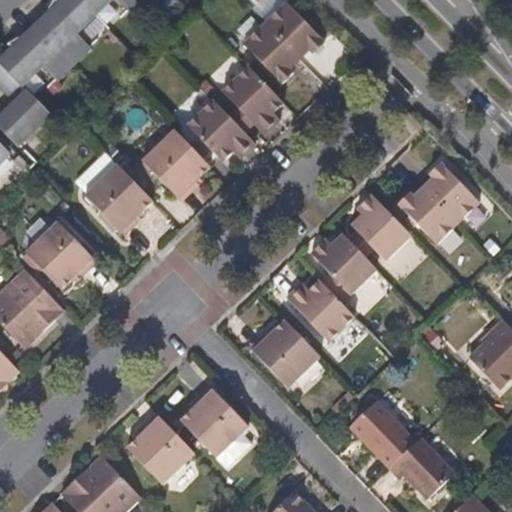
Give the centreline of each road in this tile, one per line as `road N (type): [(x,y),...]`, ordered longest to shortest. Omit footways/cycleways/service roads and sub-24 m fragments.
road 1 (residential): [(172,307),(383,106)]
road 2 (residential): [(172,307),(369,511)]
road 3 (residential): [(0,474),(172,307)]
road 4 (secondary): [(382,0),(511,132)]
